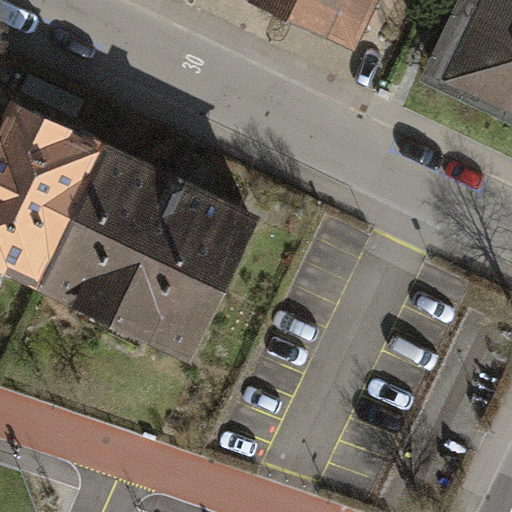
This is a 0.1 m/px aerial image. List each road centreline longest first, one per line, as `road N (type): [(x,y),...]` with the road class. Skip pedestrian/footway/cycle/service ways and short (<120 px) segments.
road 1 (residential): [(44,0),(511,218)]
road 2 (residential): [(0,414),(286,511)]
